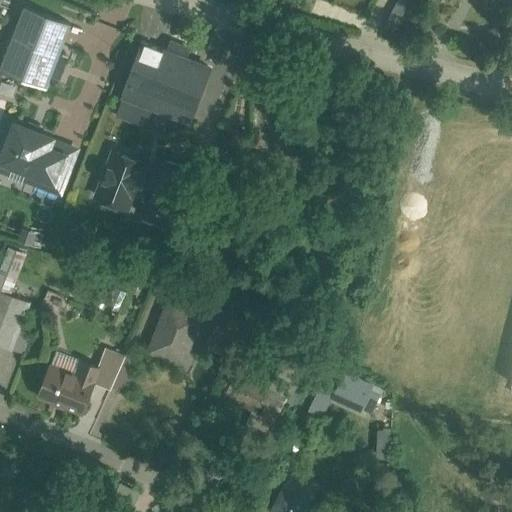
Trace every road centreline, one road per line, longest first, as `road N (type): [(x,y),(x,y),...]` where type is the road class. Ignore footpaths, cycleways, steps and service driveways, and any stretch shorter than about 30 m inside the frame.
road 1 (residential): [(174,0),(511,94)]
road 2 (residential): [(212,511),(0,414)]
